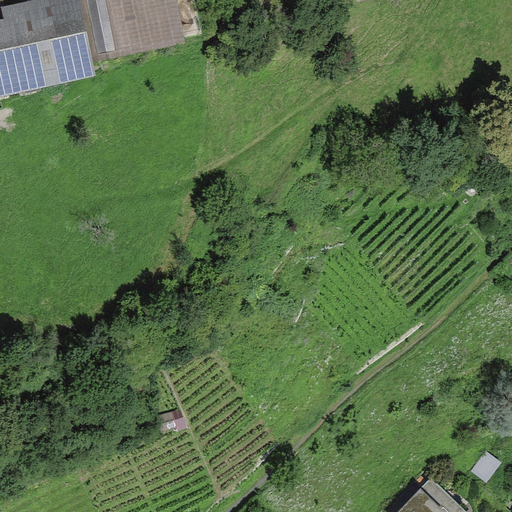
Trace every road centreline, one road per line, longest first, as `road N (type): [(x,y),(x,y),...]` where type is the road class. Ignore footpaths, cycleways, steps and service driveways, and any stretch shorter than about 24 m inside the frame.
road 1 (track): [(0,202),(155,196),(209,178),(364,75)]
road 2 (track): [(257,151),(216,332),(200,343)]
